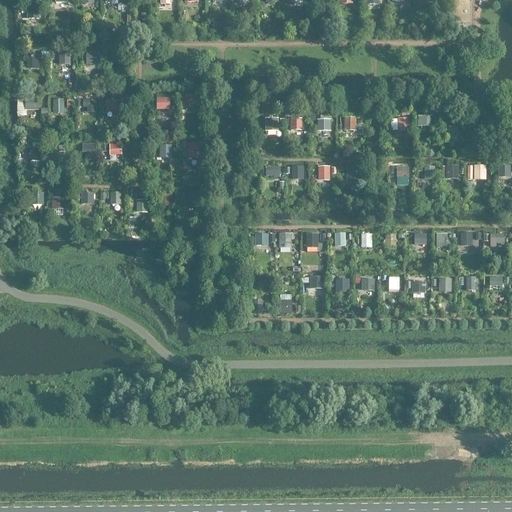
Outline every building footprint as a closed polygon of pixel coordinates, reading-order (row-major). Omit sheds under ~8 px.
[(44,6),(32,6),(32,18),(44,18),(44,6)] [(58,64),(71,65),(71,53),(59,52),(58,64)] [(99,53),(85,53),(85,63),(99,63),(99,53)] [(43,54),(29,54),(29,63),(43,63),(43,54)] [(185,94),(185,109),(197,109),(197,94),(185,94)] [(54,99),(54,113),(65,114),(65,99),(54,99)] [(106,99),(106,112),(119,112),(120,100),(106,99)] [(97,104),(85,104),(85,116),(97,116),(97,104)] [(173,104),(160,104),(160,116),(173,116),(173,104)] [(44,105),(32,105),(32,117),(44,117),(44,105)] [(356,130),(356,119),(346,119),(346,130),(356,130)] [(280,120),(268,120),(268,132),(280,132),(280,120)] [(333,120),(320,120),(320,133),(333,133),(333,120)] [(413,121),(401,121),(401,133),(413,133),(413,121)] [(292,122),(292,130),(303,129),(303,122),(292,122)] [(467,135),(460,125),(450,132),(457,142),(467,135)] [(160,144),(159,158),(172,158),(173,145),(160,144)] [(202,146),(190,146),(190,159),(202,159),(202,146)] [(74,147),(62,147),(62,159),(74,159),(74,147)] [(124,147),(111,147),(111,159),(124,159),(124,147)] [(319,167),(319,181),(331,180),(330,166),(319,167)] [(397,167),(397,176),(410,177),(410,167),(397,167)] [(448,167),(448,178),(459,178),(459,167),(448,167)] [(357,168),(345,168),(345,180),(357,180),(357,168)] [(435,168),(423,168),(423,180),(435,180),(435,168)] [(309,169),(296,169),(296,181),(309,181),(309,169)] [(488,171),(476,171),(476,183),(488,183),(488,171)] [(122,205),(123,192),(111,192),(110,204),(122,205)] [(171,195),(162,198),(165,206),(173,203),(171,195)] [(48,196),(36,196),(36,208),(48,208),(48,196)] [(94,196),(81,196),(81,208),(94,208),(94,196)] [(203,196),(191,196),(191,208),(203,208),(203,196)] [(52,208),(66,209),(66,197),(53,197),(52,208)] [(150,203),(137,203),(137,215),(150,215),(150,203)] [(346,246),(346,233),(336,233),(335,246),(346,246)] [(292,248),(291,234),(280,234),(280,248),(292,248)] [(473,234),(460,234),(460,246),(473,246),(473,234)] [(505,234),(491,234),(490,243),(505,243),(505,234)] [(426,235),(414,235),(414,247),(426,247),(426,235)] [(271,240),(259,240),(259,253),(271,253),(271,240)] [(322,240),(310,240),(310,252),(322,252),(322,240)] [(376,240),(364,240),(364,252),(376,252),(376,240)] [(312,277),(312,291),(324,290),(323,277),(312,277)] [(362,289),(375,290),(375,280),(363,279),(362,289)] [(405,279),(392,279),(392,292),(405,292),(405,279)] [(454,279),(442,279),(442,292),(454,292),(454,279)] [(506,279),(493,279),(493,292),(506,292),(506,279)] [(356,280),(344,280),(344,292),(356,292),(356,280)] [(295,298),(283,298),(283,311),(295,311),(295,298)]
